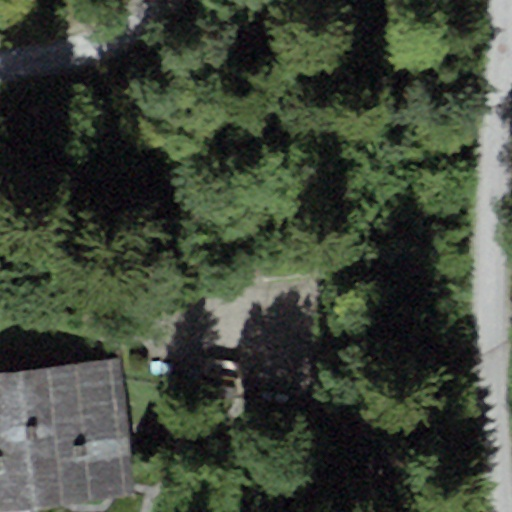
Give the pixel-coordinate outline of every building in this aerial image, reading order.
[(160,375),(157,342),(24,354),(26,386),(160,375)] [(26,386),(24,354),(0,355),(0,484),(34,482),(29,415),(26,386)] [(163,403),(160,375),(26,386),(29,415),(133,406),(163,403)] [(133,406),(29,415),(34,482),(139,473),(133,406)] [(0,511),(36,511),(34,482),(0,484),(0,511)]
